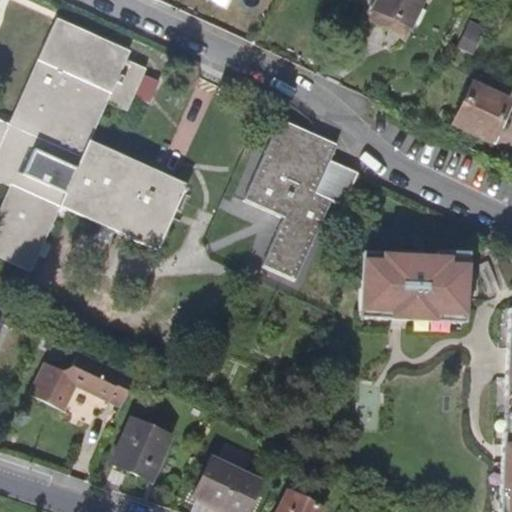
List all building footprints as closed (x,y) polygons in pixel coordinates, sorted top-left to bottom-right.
[(413,26),(424,0),(384,0),(380,10),(413,26)] [(150,74),(131,65),(135,56),(60,22),(11,130),(0,124),(0,183),(9,188),(0,207),(0,261),(30,275),(59,211),(157,255),(186,189),(92,146),(110,107),(131,117),(140,99),(155,106),(164,86),(148,79),(150,74)] [(486,32),(471,25),(459,50),(474,57),(486,32)] [(489,143),(508,103),(472,86),(453,126),(489,143)] [(337,212),(353,180),(327,167),(335,150),(279,122),(239,202),(279,222),(256,268),(286,285),(326,207),(337,212)] [(462,327),(464,257),(432,256),(432,262),(357,262),(357,293),(356,300),(356,317),(375,318),(375,324),(462,327)] [(327,272),(313,268),(304,301),(318,305),(327,272)] [(511,511),(511,311),(506,312),(500,511),(511,511)] [(133,383),(76,356),(72,365),(59,370),(50,366),(36,397),(69,412),(79,388),(107,401),(111,401),(123,407),(133,383)] [(149,483),(170,439),(131,421),(110,465),(149,483)] [(220,511),(244,511),(258,484),(208,459),(191,498),(220,511)] [(321,511),(323,509),(288,492),(278,511),(321,511)]
